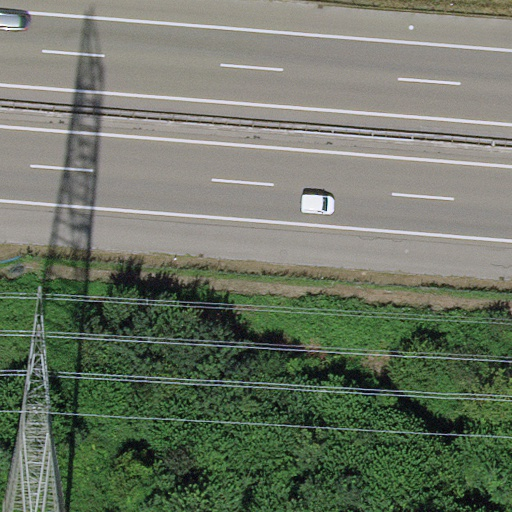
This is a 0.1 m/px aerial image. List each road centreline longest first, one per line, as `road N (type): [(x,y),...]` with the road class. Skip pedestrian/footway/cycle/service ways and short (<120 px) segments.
road 1 (motorway): [(0,161),(511,203)]
road 2 (motorway): [(511,85),(0,46)]
